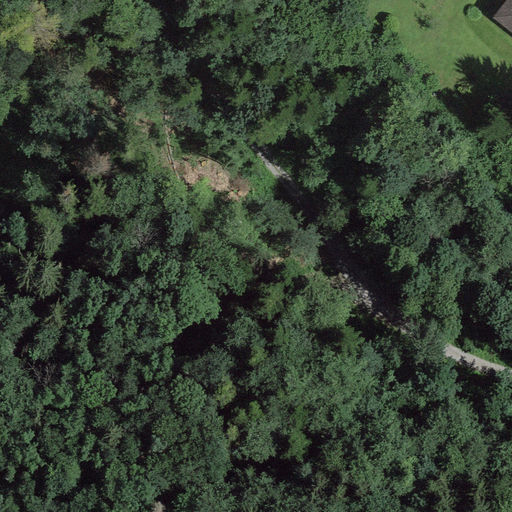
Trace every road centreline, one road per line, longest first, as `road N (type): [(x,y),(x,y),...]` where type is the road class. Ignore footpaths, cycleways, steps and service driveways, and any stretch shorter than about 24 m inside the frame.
road 1 (track): [(355,293),(272,269),(217,240),(159,193),(0,139)]
road 2 (track): [(136,0),(310,212),(355,293)]
road 3 (track): [(355,293),(431,344),(511,373)]
